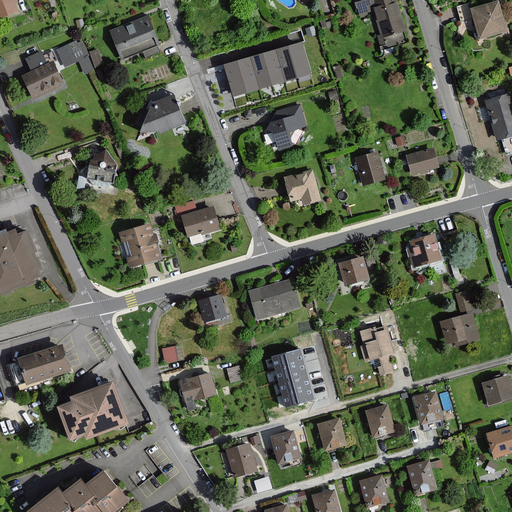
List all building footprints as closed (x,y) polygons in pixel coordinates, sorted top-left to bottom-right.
[(16,0),(0,0),(0,17),(20,10),(16,0)] [(354,0),(360,16),(373,12),(381,38),(404,31),(394,0),(354,0)] [(499,3),(471,10),(473,19),(479,39),(506,32),(499,3)] [(473,19),(471,10),(470,5),(458,8),(461,22),(473,19)] [(148,17),(112,31),(123,58),(159,44),(148,17)] [(76,42),(54,52),(62,69),(79,61),(85,74),(94,69),(82,43),(78,45),(76,42)] [(295,45),(282,49),(276,50),(285,81),(311,74),(302,43),(295,45)] [(103,64),(98,49),(91,52),(96,66),(103,64)] [(259,88),(285,81),(276,50),(270,52),(257,56),(251,58),(259,88)] [(33,71),(23,76),(34,100),(61,88),(58,83),(62,81),(54,63),(47,65),(41,52),(27,58),(33,71)] [(234,96),(259,88),(251,58),(244,60),(231,63),(225,65),(234,96)] [(511,104),(508,94),(485,101),(498,141),(510,138),(511,145),(511,104)] [(176,95),(159,101),(159,100),(158,99),(157,99),(156,99),(154,99),(153,100),(153,101),(142,133),(162,132),(186,123),(176,95)] [(279,148),(279,150),(293,147),(291,136),(294,130),(307,128),(302,106),(290,109),(291,115),(274,119),(268,129),(275,133),(276,134),(279,148)] [(405,144),(403,136),(396,138),(398,145),(405,144)] [(408,156),(413,175),(439,168),(434,149),(408,156)] [(119,166),(108,150),(93,160),(91,168),(85,172),(96,188),(107,189),(122,179),(119,175),(119,166)] [(357,159),(364,186),(387,181),(379,153),(357,159)] [(309,172),(285,179),(291,202),(302,199),(304,206),(322,201),(318,186),(314,187),(309,172)] [(219,230),(213,208),(196,212),(194,202),(177,207),(180,219),(185,218),(190,237),(219,230)] [(152,224),(121,233),(124,243),(129,242),(133,257),(129,258),(131,268),(162,259),(158,244),(161,242),(159,234),(155,235),(152,224)] [(0,293),(47,275),(38,252),(39,252),(30,230),(20,234),(18,230),(9,233),(8,230),(0,233),(0,293)] [(410,249),(414,267),(441,261),(435,235),(412,240),(414,248),(410,249)] [(340,264),(346,287),(369,281),(363,258),(340,264)] [(457,286),(465,284),(457,258),(449,260),(457,286)] [(289,281),(250,292),(258,318),(300,306),(295,291),(292,292),(289,281)] [(468,292),(457,295),(462,313),(473,310),(468,292)] [(200,301),(206,323),(228,317),(222,295),(200,301)] [(481,339),(474,314),(445,321),(451,344),(457,343),(458,348),(470,345),(469,342),(481,339)] [(362,332),(370,362),(381,359),(383,367),(379,368),(381,376),(395,372),(390,356),(395,354),(388,327),(377,330),(377,328),(362,332)] [(257,347),(254,337),(248,339),(251,349),(257,347)] [(165,360),(177,359),(176,344),(164,345),(165,360)] [(12,366),(18,388),(74,372),(66,345),(60,347),(61,351),(12,366)] [(301,358),(299,351),(274,358),(287,405),(312,398),(310,392),(308,382),(304,367),(301,358)] [(241,366),(228,370),(232,383),(244,380),(241,366)] [(185,397),(187,403),(219,395),(213,373),(181,381),(183,389),(181,390),(181,391),(182,396),(183,397),(185,397)] [(511,383),(510,376),(482,384),(489,406),(511,399),(511,383)] [(87,436),(88,440),(131,425),(116,383),(73,398),(75,403),(61,408),(73,441),(87,436)] [(443,418),(436,392),(415,398),(422,424),(443,418)] [(394,431),(388,407),(368,412),(374,436),(394,431)] [(346,444),(339,419),(319,425),(327,450),(346,444)] [(511,425),(487,433),(494,458),(511,452),(511,425)] [(301,457),(294,430),(272,436),(280,463),(301,457)] [(258,436),(251,438),(253,444),(260,443),(258,436)] [(256,470),(249,444),(228,450),(235,476),(256,470)] [(438,491),(430,461),(409,467),(417,497),(438,491)] [(28,510),(29,511),(118,511),(132,501),(108,471),(89,486),(83,478),(66,492),(60,485),(28,510)] [(255,478),(258,490),(272,485),(269,474),(255,478)] [(389,501),(381,476),(361,482),(369,507),(389,501)] [(340,511),(334,490),(314,496),(318,511),(340,511)]
